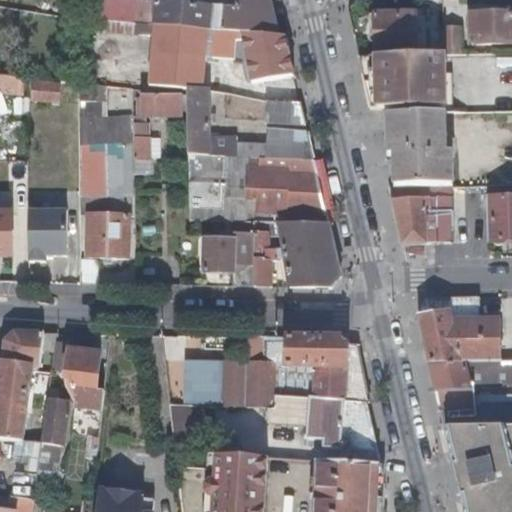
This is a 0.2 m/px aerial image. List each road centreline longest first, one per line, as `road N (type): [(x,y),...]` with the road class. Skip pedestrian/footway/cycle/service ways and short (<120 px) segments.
road 1 (residential): [(387,320),(0,311)]
road 2 (residential): [(379,284),(310,0)]
road 3 (residential): [(432,511),(387,320)]
road 4 (residential): [(511,281),(379,284)]
